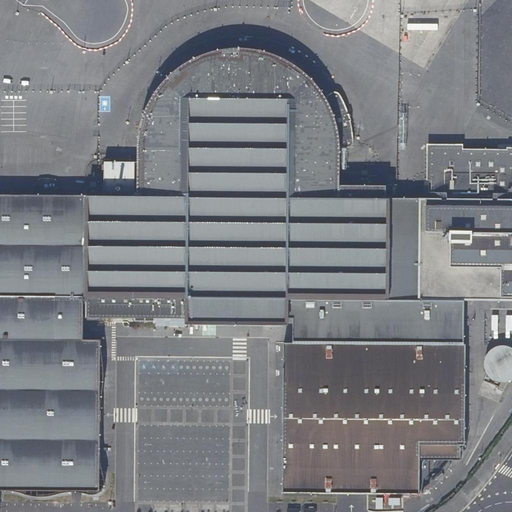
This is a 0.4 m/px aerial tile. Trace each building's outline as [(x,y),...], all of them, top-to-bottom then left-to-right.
[(419,299),(420,198),(400,198),(387,198),(387,187),(339,186),(339,175),(339,159),(340,148),(348,146),(350,143),(350,137),(348,124),(346,118),(345,112),(341,101),(337,95),(334,92),(329,93),(325,96),(323,92),(308,76),(295,65),(281,57),(262,50),(251,49),(234,48),(216,51),(193,58),(169,74),(149,100),(141,120),(137,139),(136,162),(135,197),(101,197),(77,197),(77,296),(87,296),(87,314),(135,314),(135,321),(154,321),(155,315),(189,315),(189,321),(233,321),(289,322),(289,317),(289,298),(419,299)] [(511,196),(511,195),(511,147),(504,147),(504,150),(460,150),(461,144),(424,144),(424,180),(429,180),(428,199),(510,200),(511,196)] [(135,197),(136,162),(102,162),(101,197),(135,197)] [(0,502),(0,494),(0,489),(32,490),(77,491),(101,491),(101,473),(101,442),(101,416),(101,392),(102,360),(102,339),(77,339),(59,339),(59,325),(59,296),(77,296),(77,197),(46,196),(28,196),(6,196),(0,195),(0,502)] [(420,198),(419,299),(468,299),(511,299),(511,195),(511,196),(510,200),(428,199),(420,198)] [(289,298),(289,317),(297,317),(297,330),(297,341),(468,343),(468,321),(468,299),(419,299),(289,298)] [(297,341),(287,341),(287,360),(287,386),(286,417),(286,455),(285,480),(268,480),(267,507),(311,508),(311,491),(364,491),(422,492),(423,459),(463,459),(463,444),(467,444),(468,343),(297,341)] [(511,378),(511,347),(498,341),(482,376),(508,387),(511,378)]
